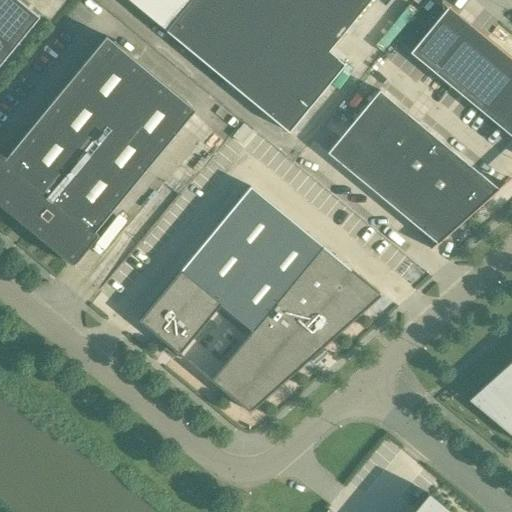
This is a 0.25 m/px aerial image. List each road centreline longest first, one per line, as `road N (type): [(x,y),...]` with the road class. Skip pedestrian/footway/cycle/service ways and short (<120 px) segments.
road 1 (unknown): [(0,129),(76,46),(112,30),(214,119),(211,137),(48,325)]
road 2 (unclassified): [(358,391),(273,467),(247,473),(214,462),(0,286)]
road 3 (unknown): [(85,356),(212,195),(238,180),(395,301)]
road 4 (unclassified): [(511,255),(358,391)]
road 5 (unclassified): [(358,391),(504,511)]
